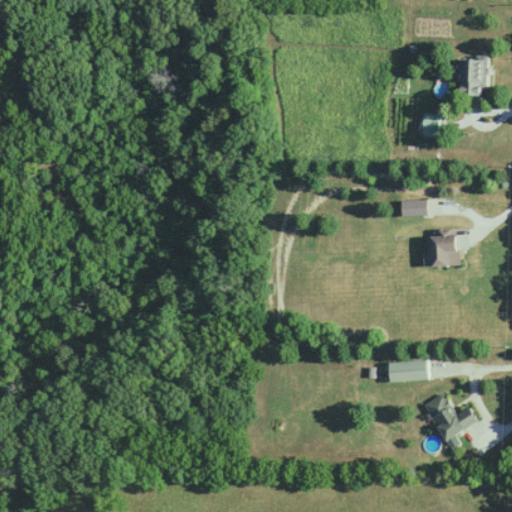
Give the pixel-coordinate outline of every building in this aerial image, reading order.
[(488,58),(461,58),(461,96),(482,96),(482,89),(488,89),(488,58)] [(423,137),(438,137),(438,114),(423,114),(423,137)] [(458,230),(427,230),(427,266),(458,266),(458,230)] [(427,362),(389,362),(389,382),(427,382),(427,362)] [(478,423),(469,409),(457,416),(444,394),(423,406),(444,443),(478,423)]
